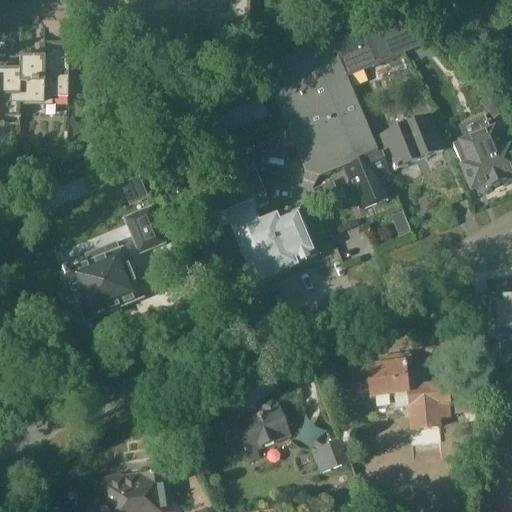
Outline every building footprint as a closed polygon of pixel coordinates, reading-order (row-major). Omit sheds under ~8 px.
[(175,0),(176,0),(200,1),(200,13),(224,13),(224,23),(249,23),(249,0),(175,0)] [(330,41),(346,81),(424,48),(394,14),(330,41)] [(377,154),(346,81),(330,41),(259,71),(304,177),(319,179),(355,163),(377,154)] [(44,44),(44,59),(20,59),(20,65),(0,65),(0,126),(4,127),(4,120),(21,120),(21,105),(52,106),(52,99),(69,99),(69,44),(44,44)] [(163,159),(267,118),(255,87),(151,129),(163,159)] [(487,98),(479,104),(494,121),(501,115),(487,98)] [(443,152),(429,117),(380,137),(394,172),(443,152)] [(464,141),(452,146),(462,168),(461,168),(471,191),(485,185),(486,189),(507,180),(505,177),(511,173),(511,154),(509,148),(503,150),(494,129),(489,131),(464,141)] [(344,170),(362,212),(389,200),(380,179),(390,174),(382,154),(378,156),(377,154),(355,163),(356,165),(344,170)] [(274,222),(264,226),(259,211),(267,207),(264,199),(266,198),(251,162),(228,171),(233,182),(199,196),(206,214),(192,219),(199,237),(196,239),(210,274),(234,264),(220,230),(230,226),(254,284),(293,268),(292,267),(316,257),(298,213),(274,223),(274,222)] [(164,245),(149,211),(125,221),(140,255),(164,245)] [(86,323),(141,300),(121,252),(118,253),(115,246),(86,258),(89,265),(69,274),(67,269),(62,272),(64,279),(67,278),(72,289),(60,294),(68,314),(80,309),(86,323)] [(185,279),(195,275),(191,265),(180,269),(185,279)] [(511,300),(491,301),(492,339),(496,339),(497,353),(500,353),(500,362),(511,361),(511,300)] [(394,400),(408,398),(412,434),(440,431),(439,420),(451,418),(447,384),(415,388),(411,356),(387,358),(388,366),(367,368),(370,400),(394,397),(394,400)] [(494,359),(482,360),(483,397),(492,397),(492,387),(495,387),(494,359)] [(248,452),(289,436),(275,401),(261,406),(265,415),(243,424),(240,416),(220,424),(227,443),(242,437),(248,452)] [(350,465),(341,441),(311,452),(319,475),(350,465)] [(172,511),(170,498),(167,473),(120,480),(120,483),(95,486),(98,502),(110,500),(111,511),(172,511)] [(354,485),(342,486),(344,501),(356,499),(354,485)]
